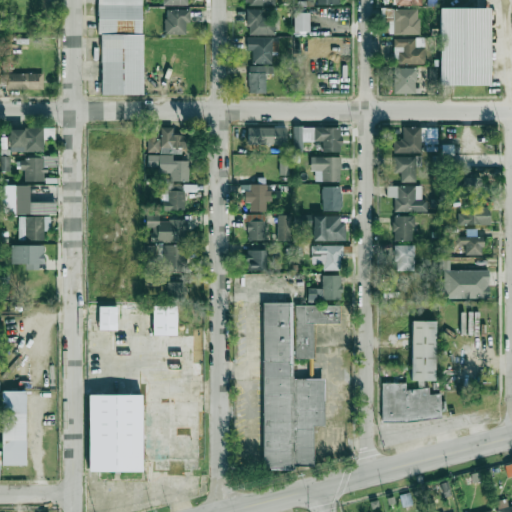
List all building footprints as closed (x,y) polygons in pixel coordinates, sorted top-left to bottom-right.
[(98,0),(99,94),(142,94),(141,0),(98,0)] [(490,84),(489,7),(438,8),(439,84),(490,84)] [(165,33),(185,34),(185,22),(189,22),(190,9),(165,8),(165,33)] [(274,34),(274,17),(263,17),(262,8),(246,8),(247,34),(274,34)] [(418,8),(392,8),(392,20),(387,20),(388,34),(418,33),(418,8)] [(293,31),(309,30),(308,12),(293,12),(293,31)] [(271,62),(271,51),(277,51),(278,37),(246,36),(246,49),(251,49),(251,62),(271,62)] [(424,63),(423,37),(392,38),(392,48),(397,48),(397,63),(424,63)] [(272,65),(247,65),(247,92),(265,92),(265,73),(272,73),(272,65)] [(415,93),(415,67),(392,67),(392,93),(415,93)] [(42,89),(42,73),(6,72),(6,88),(42,89)] [(145,152),(184,152),(184,134),(172,134),(172,127),(158,126),(158,131),(146,130),(145,152)] [(247,143),(285,144),(285,127),(247,126),(247,143)] [(340,126),(292,126),(292,151),(302,151),(302,140),(321,140),(321,151),(340,151),(340,126)] [(393,151),(421,152),(421,150),(436,151),(437,127),(402,126),(402,139),(394,139),(393,151)] [(9,151),(43,150),(43,138),(54,138),(54,127),(25,127),(25,128),(8,129),(9,151)] [(188,160),(172,159),(172,154),(147,154),(147,165),(158,166),(158,173),(169,174),(169,180),(188,180),(188,160)] [(414,181),(414,166),(421,166),(421,155),(393,156),(393,172),(399,172),(399,181),(414,181)] [(0,172),(9,172),(9,156),(0,156),(0,172)] [(57,156),(19,156),(19,169),(23,169),(23,180),(44,180),(44,166),(58,165),(57,156)] [(339,181),(340,156),(314,156),(313,180),(339,181)] [(265,210),(265,200),(271,200),(271,183),(246,184),(246,202),(249,202),(249,211),(265,210)] [(14,185),(0,185),(0,213),(14,213),(14,185)] [(340,210),(341,186),(321,185),(321,210),(340,210)] [(420,185),(386,185),(387,197),(393,196),(393,211),(426,211),(426,200),(421,200),(420,185)] [(184,191),(160,191),(160,209),(184,210),(184,191)] [(489,223),(489,204),(463,205),(463,212),(457,212),(457,224),(489,223)] [(186,241),(185,219),(158,219),(158,214),(145,215),(145,227),(150,227),(150,241),(186,241)] [(263,239),(264,214),(247,214),(247,239),(263,239)] [(290,214),(277,214),(276,240),(290,240),(290,214)] [(17,239),(43,240),(43,230),(49,230),(49,216),(18,215),(17,239)] [(312,240),(343,240),(343,215),(313,215),(312,240)] [(413,215),(392,215),(392,239),(412,240),(413,215)] [(464,254),(482,254),(482,235),(455,236),(455,245),(464,244),(464,254)] [(41,244),(10,245),(11,263),(25,263),(25,269),(42,269),(41,244)] [(185,244),(159,244),(159,270),(184,271),(185,244)] [(341,269),(341,244),(310,245),(310,263),(322,263),(322,269),(341,269)] [(394,270),(414,270),(413,244),(394,244),(394,270)] [(265,270),(265,249),(246,249),(245,269),(265,270)] [(488,298),(488,269),(441,269),(441,297),(488,298)] [(340,274),(321,275),(321,287),(307,288),(307,299),(341,299),(340,274)] [(184,280),(164,281),(165,300),(185,299),(184,280)] [(262,468),(313,468),(312,425),(323,425),(323,378),(292,378),(292,358),(312,358),(312,323),(339,323),(339,303),(262,303),(262,468)] [(176,305),(152,304),(151,334),(176,335),(176,305)] [(116,306),(98,305),(98,329),(116,330),(116,306)] [(410,380),(434,380),(436,320),(412,320),(410,380)] [(405,382),(380,382),(382,420),(440,418),(439,393),(428,393),(428,387),(405,388),(405,382)] [(145,387),(186,388),(186,400),(198,400),(199,461),(145,461),(145,387)] [(24,391),(0,391),(1,465),(25,465),(24,391)] [(85,395),(141,394),(140,472),(85,472),(85,395)] [(443,497),(450,495),(447,480),(439,482),(443,497)]
